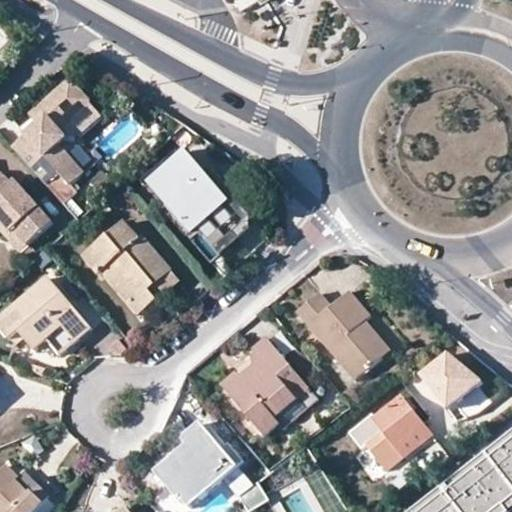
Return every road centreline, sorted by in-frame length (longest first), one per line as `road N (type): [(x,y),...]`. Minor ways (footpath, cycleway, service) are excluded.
road 1 (secondary): [(87,16),(261,114),(343,173)]
road 2 (residential): [(358,204),(151,388)]
road 3 (secondary): [(361,71),(314,84),(273,78),(114,0)]
road 4 (residential): [(151,388),(131,375),(107,377),(90,394),(92,429),(111,443),(133,443),(151,430),(156,398)]
